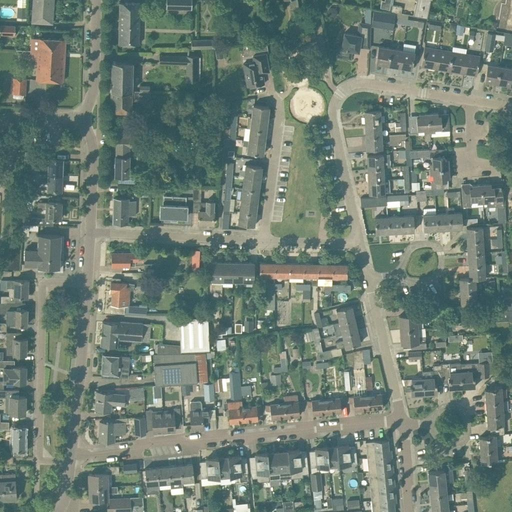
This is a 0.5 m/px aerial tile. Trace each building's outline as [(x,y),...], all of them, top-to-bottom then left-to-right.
[(53,0),(33,0),(32,21),(52,23),(53,0)] [(166,0),(167,8),(191,9),(191,0),(166,0)] [(381,0),(380,8),(389,10),(391,0),(384,0),(384,1),(381,0)] [(417,0),(414,15),(427,18),(430,0),(417,0)] [(119,44),(129,44),(138,44),(139,3),(120,2),(119,44)] [(18,6),(17,20),(26,20),(27,7),(18,6)] [(373,9),(371,25),(393,28),(394,22),(395,12),(391,12),(373,9)] [(395,12),(394,22),(402,23),(407,24),(408,19),(407,19),(408,14),(401,13),(395,12)] [(407,24),(417,26),(423,28),(424,22),(408,19),(407,24)] [(495,20),(493,25),(500,28),(503,21),(498,19),(495,20)] [(339,45),(337,57),(350,59),(352,50),(359,51),(360,44),(369,46),(370,25),(363,23),(361,35),(344,33),(342,46),(339,45)] [(0,24),(0,32),(0,33),(15,35),(15,25),(0,24)] [(243,41),(241,25),(226,27),(228,43),(243,41)] [(495,33),(488,32),(485,49),(492,50),(495,33)] [(31,38),(30,51),(64,52),(65,39),(31,38)] [(192,39),(192,49),(226,49),(225,41),(213,41),(213,39),(192,39)] [(266,41),(253,43),(255,51),(268,49),(266,41)] [(387,65),(390,48),(378,46),(375,63),(387,65)] [(421,66),(435,69),(438,49),(424,47),(421,66)] [(387,65),(399,67),(402,50),(390,48),(387,65)] [(222,49),(215,50),(217,59),(223,58),(222,49)] [(435,69),(449,71),(452,51),(438,49),(435,69)] [(412,69),(413,59),(415,52),(402,50),(399,67),(412,69)] [(63,81),(64,52),(31,51),(30,59),(38,60),(36,79),(63,81)] [(449,71),(462,73),(466,53),(452,51),(449,71)] [(466,53),(462,73),(476,75),(478,66),(480,56),(466,53)] [(243,63),(245,77),(247,86),(264,83),(262,73),(269,71),(266,54),(253,56),(254,61),(243,63)] [(160,64),(186,64),(186,81),(198,81),(198,56),(160,55),(160,64)] [(133,61),(112,61),(111,90),(132,91),(133,61)] [(484,81),(496,83),(499,66),(500,63),(499,63),(499,66),(487,64),(484,81)] [(499,66),(496,83),(509,85),(511,68),(499,66)] [(6,93),(25,94),(26,78),(7,77),(6,93)] [(111,112),(121,112),(132,113),(132,101),(151,102),(151,92),(150,92),(150,91),(140,91),(132,91),(111,90),(111,112)] [(252,111),(252,117),(267,119),(269,107),(253,105),(252,111)] [(364,111),(365,123),(381,123),(380,110),(364,111)] [(430,131),(428,113),(419,114),(419,117),(414,117),(414,119),(409,119),(410,133),(417,132),(417,130),(424,129),(424,132),(425,141),(430,141),(430,131)] [(428,113),(430,131),(434,131),(434,129),(441,128),(441,131),(449,130),(449,117),(443,117),(443,115),(438,116),(438,113),(428,113)] [(266,130),(267,119),(249,116),(249,117),(251,117),(250,128),(266,130)] [(400,121),(400,122),(395,122),(396,131),(405,130),(405,121),(400,121)] [(365,123),(366,136),(381,135),(381,123),(365,123)] [(235,127),(230,126),(225,126),(224,137),(235,139),(235,127)] [(511,127),(500,131),(505,153),(504,153),(506,165),(511,164),(511,163),(511,127)] [(264,142),(266,130),(250,128),(248,140),(264,142)] [(381,135),(366,136),(367,149),(382,148),(381,135)] [(228,150),(234,150),(235,139),(224,137),(223,151),(228,151),(228,150)] [(116,156),(115,177),(119,177),(119,182),(135,183),(135,176),(129,175),(129,156),(129,146),(132,146),(132,138),(124,138),(116,138),(116,146),(116,156)] [(263,154),(264,142),(248,140),(244,140),(243,146),(248,146),(247,152),(263,154)] [(398,150),(406,150),(410,150),(411,150),(410,140),(405,140),(405,149),(398,150)] [(430,169),(448,168),(448,159),(445,159),(445,154),(443,154),(443,148),(429,149),(429,157),(432,157),(432,164),(430,164),(430,169)] [(407,166),(408,165),(412,165),(411,150),(410,150),(406,150),(398,150),(399,158),(406,157),(407,166)] [(36,152),(25,151),(25,159),(35,160),(36,152)] [(383,167),(390,166),(389,154),(367,155),(368,168),(383,167)] [(49,174),(62,174),(63,160),(49,159),(49,160),(41,159),(40,166),(49,167),(49,174)] [(232,163),(222,162),(222,168),(222,173),(232,174),(232,163)] [(240,175),(260,178),(262,166),(246,164),(245,170),(240,170),(240,175)] [(407,166),(403,166),(404,178),(398,179),(409,178),(408,166),(412,165),(408,165),(407,166)] [(384,180),(383,167),(368,168),(368,181),(384,180)] [(452,177),(451,168),(448,168),(430,169),(430,174),(433,174),(433,181),(431,181),(431,189),(445,188),(445,183),(446,183),(446,178),(449,177),(452,177)] [(232,174),(222,173),(222,174),(226,174),(225,186),(231,186),(232,174)] [(61,190),(62,174),(49,174),(48,182),(40,181),(40,188),(48,189),(61,190)] [(240,182),(243,182),(243,188),(259,190),(260,178),(240,175),(239,176),(240,176),(240,182)] [(409,178),(404,179),(398,179),(398,185),(404,185),(405,192),(410,192),(409,178)] [(369,193),(385,192),(390,192),(390,180),(384,180),(368,181),(369,193)] [(461,190),(462,208),(471,207),(470,201),(476,201),(477,203),(483,203),(481,184),(472,185),(472,188),(467,188),(467,190),(461,190)] [(491,187),(491,184),(481,184),(483,203),(483,207),(502,206),(501,190),(501,186),(496,186),(491,187)] [(25,186),(24,193),(35,194),(35,186),(25,186)] [(150,197),(151,186),(142,186),(142,197),(150,197)] [(193,187),(193,201),(201,201),(201,190),(201,188),(193,187)] [(241,200),(257,202),(259,190),(243,188),(241,200)] [(435,194),(434,189),(425,190),(419,190),(416,191),(416,201),(426,201),(426,195),(435,194)] [(399,195),(386,196),(387,201),(387,207),(399,206),(399,205),(399,195)] [(399,195),(399,205),(399,206),(400,206),(400,205),(409,204),(409,195),(399,195)] [(160,203),(159,216),(187,218),(188,205),(186,205),(186,197),(163,196),(163,203),(160,203)] [(377,197),(375,197),(376,205),(386,205),(386,201),(386,196),(377,197)] [(129,198),(123,198),(113,198),(113,223),(128,223),(128,215),(135,215),(135,201),(129,200),(129,198)] [(198,212),(198,223),(213,223),(214,211),(218,211),(218,203),(214,203),(214,201),(206,200),(206,202),(206,207),(200,206),(200,210),(199,210),(198,212)] [(241,200),(240,212),(256,214),(257,202),(241,200)] [(61,202),(51,202),(47,202),(38,201),(38,208),(47,208),(46,218),(60,219),(61,202)] [(502,206),(497,206),(498,222),(506,222),(505,206),(502,206)] [(448,213),(449,228),(462,228),(461,212),(454,213),(453,208),(448,208),(448,213)] [(240,212),(238,224),(254,226),(256,214),(240,212)] [(39,218),(27,218),(28,214),(22,213),(22,224),(38,225),(39,218)] [(449,228),(448,213),(436,214),(437,229),(449,228)] [(423,214),(423,220),(424,230),(437,229),(436,214),(423,214)] [(413,215),(400,216),(401,231),(414,231),(413,215)] [(388,217),(388,232),(401,231),(400,216),(388,217)] [(376,233),(388,232),(388,217),(375,218),(376,233)] [(466,227),(467,234),(467,240),(483,239),(482,226),(466,227)] [(60,235),(50,235),(40,235),(39,250),(25,250),(25,264),(39,264),(39,266),(59,267),(59,258),(56,258),(57,252),(59,252),(60,235)] [(483,239),(467,240),(468,253),(483,252),(483,239)] [(468,253),(469,265),(484,264),(483,252),(468,253)] [(135,260),(142,260),(142,253),(112,253),(112,266),(129,266),(129,265),(135,265),(135,260)] [(222,289),(222,280),(223,262),(212,262),(212,280),(212,287),(213,289),(222,289)] [(233,262),(223,262),(222,280),(233,280),(233,262)] [(243,262),(233,262),(233,280),(243,280),(243,262)] [(254,263),(243,262),(243,280),(253,281),(254,263)] [(144,272),(160,272),(160,263),(144,263),(144,272)] [(260,275),(274,275),(274,263),(260,263),(260,275)] [(274,275),(289,275),(289,263),(274,263),(274,275)] [(289,263),(289,275),(303,276),(303,264),(289,263)] [(303,264),(303,276),(312,276),(312,285),(317,285),(318,276),(318,264),(303,264)] [(318,264),(318,276),(325,276),(324,290),(332,290),(332,284),(332,276),(332,264),(318,264)] [(332,264),(332,276),(346,277),(347,264),(332,264)] [(484,264),(469,265),(469,278),(475,277),(485,277),(484,264)] [(120,278),(112,277),(112,281),(111,281),(110,291),(113,292),(113,294),(112,293),(111,304),(112,304),(111,312),(121,312),(132,313),(133,305),(125,304),(126,296),(129,296),(129,289),(133,290),(134,282),(120,281),(120,278)] [(459,278),(460,291),(476,290),(475,277),(469,278),(459,278)] [(27,297),(28,280),(18,280),(15,280),(6,279),(6,290),(9,290),(9,295),(9,296),(15,296),(27,297)] [(274,283),(274,310),(275,310),(275,289),(282,289),(282,283),(274,283)] [(303,298),(303,284),(292,284),(292,298),(303,298)] [(476,290),(460,291),(461,304),(477,303),(476,290)] [(500,311),(511,310),(511,297),(505,298),(504,292),(499,293),(500,311)] [(7,323),(15,323),(14,324),(27,325),(27,309),(15,309),(15,302),(7,302),(6,316),(6,322),(7,323)] [(352,306),(336,309),(339,322),(355,318),(352,306)] [(400,329),(417,328),(417,320),(424,319),(423,308),(409,309),(409,315),(399,315),(400,329)] [(497,321),(511,320),(511,310),(500,311),(501,311),(496,312),(497,321)] [(314,315),(317,327),(318,327),(323,326),(319,313),(314,315)] [(208,317),(179,318),(180,345),(181,351),(209,350),(208,317)] [(358,330),(355,318),(339,322),(333,323),(335,336),(342,334),(358,330)] [(244,319),(244,331),(253,331),(253,319),(244,319)] [(141,341),(142,323),(118,321),(118,322),(102,321),(101,345),(116,346),(117,339),(141,341)] [(314,341),(320,339),(321,339),(318,327),(317,327),(311,329),(314,341)] [(412,349),(422,348),(426,348),(425,335),(418,336),(417,328),(400,329),(401,343),(411,343),(412,349)] [(337,342),(336,342),(337,348),(360,342),(358,330),(342,334),(343,340),(337,342)] [(3,345),(5,345),(5,354),(26,354),(27,338),(13,338),(13,339),(3,338),(3,345)] [(226,349),(226,339),(217,340),(217,350),(226,349)] [(323,351),(320,339),(314,341),(317,353),(323,351)] [(158,343),(157,353),(181,353),(181,351),(180,345),(158,343)] [(330,349),(323,351),(317,353),(318,360),(329,357),(332,356),(330,349)] [(155,385),(197,382),(208,381),(206,359),(211,359),(211,353),(210,353),(181,353),(157,353),(154,353),(154,354),(153,354),(155,385)] [(103,354),(102,373),(106,373),(106,377),(119,378),(119,377),(128,377),(130,356),(103,354)] [(3,367),(3,381),(14,382),(26,382),(26,366),(15,366),(15,360),(4,360),(3,367)] [(449,388),(462,387),(460,362),(441,363),(441,364),(443,383),(448,383),(449,388)] [(488,362),(461,363),(461,362),(460,362),(462,387),(475,386),(474,377),(489,376),(488,362)] [(423,378),(424,394),(437,393),(436,383),(443,383),(441,364),(433,365),(433,370),(422,371),(423,378)] [(229,373),(231,399),(241,398),(238,366),(228,367),(229,373)] [(282,384),(281,374),(271,375),(272,385),(282,384)] [(411,395),(424,394),(423,378),(412,378),(412,385),(410,385),(411,395)] [(203,383),(204,400),(214,399),(213,382),(203,383)] [(190,394),(190,384),(181,385),(182,395),(190,394)] [(242,394),(256,393),(255,384),(241,385),(242,394)] [(485,389),(486,402),(503,401),(502,386),(494,386),(494,388),(485,389)] [(130,389),(130,398),(144,396),(143,388),(130,389)] [(357,396),(349,397),(349,403),(354,403),(354,410),(368,408),(367,395),(366,388),(356,389),(357,393),(357,396)] [(111,403),(124,405),(125,393),(112,392),(97,391),(95,409),(105,410),(111,411),(111,403)] [(382,400),(386,399),(386,393),(367,395),(368,408),(383,407),(382,400)] [(284,403),(285,416),(299,415),(299,408),(303,407),(302,401),(298,402),(297,394),(283,396),(284,403)] [(25,413),(25,396),(10,396),(1,396),(1,403),(10,403),(10,413),(25,413)] [(326,399),(327,412),(341,411),(340,404),(345,403),(344,397),(326,399)] [(313,414),(327,412),(326,399),(307,401),(308,407),(312,407),(313,414)] [(191,429),(203,428),(203,421),(209,421),(208,407),(202,408),(201,402),(200,400),(191,401),(190,403),(191,429)] [(228,402),(228,409),(224,409),(225,415),(229,415),(230,422),(244,420),(242,407),(242,403),(241,400),(228,402)] [(503,401),(486,402),(487,414),(504,413),(503,401)] [(284,403),(266,405),(266,411),(270,411),(271,418),(285,416),(284,403)] [(261,405),(243,407),(242,407),(244,420),(258,419),(257,412),(261,411),(261,405)] [(180,420),(180,410),(180,408),(173,408),(173,409),(162,410),(164,431),(175,430),(174,421),(180,420)] [(153,432),(164,431),(162,410),(152,411),(152,410),(146,410),(146,412),(147,422),(153,422),(153,432)] [(504,413),(487,414),(488,427),(490,427),(490,434),(496,434),(505,434),(505,430),(504,413)] [(134,417),(135,435),(145,434),(144,416),(134,417)] [(99,440),(114,441),(115,433),(125,433),(126,423),(99,421),(99,440)] [(24,450),(24,449),(25,428),(13,427),(13,449),(24,450)] [(488,436),(479,437),(480,450),(497,448),(496,439),(496,434),(490,434),(488,434),(488,436)] [(365,442),(367,457),(391,455),(391,450),(388,450),(387,440),(374,441),(365,442)] [(348,444),(337,445),(338,446),(339,465),(357,463),(355,448),(355,446),(349,447),(348,444)] [(311,473),(319,472),(318,467),(328,466),(327,447),(326,446),(315,447),(316,450),(309,451),(311,467),(311,473)] [(327,447),(328,466),(339,465),(338,446),(327,447)] [(480,450),(481,463),(491,462),(491,460),(498,459),(497,448),(480,450)] [(299,449),(288,450),(288,451),(291,477),(302,476),(302,473),(308,473),(306,451),(300,452),(299,449)] [(288,451),(278,452),(280,478),(291,477),(288,451)] [(249,457),(251,477),(258,477),(258,480),(269,479),(267,453),(267,452),(256,453),(256,456),(249,457)] [(267,453),(269,479),(280,478),(278,452),(267,453)] [(239,455),(228,456),(230,475),(240,474),(241,480),(248,479),(246,457),(240,458),(239,455)] [(367,457),(368,472),(393,469),(392,464),(390,464),(389,460),(392,460),(391,455),(367,457)] [(230,475),(228,456),(218,457),(219,476),(230,475)] [(217,457),(206,458),(207,461),(200,461),(201,478),(219,476),(218,457),(217,457)] [(136,463),(123,464),(124,472),(137,471),(136,463)] [(181,465),(182,481),(194,479),(193,464),(181,465)] [(181,465),(169,466),(170,482),(171,488),(182,487),(182,481),(181,465)] [(89,474),(90,487),(108,486),(108,473),(119,473),(119,466),(103,466),(103,473),(89,474)] [(158,483),(170,482),(169,466),(157,467),(158,483)] [(157,467),(145,468),(146,478),(147,489),(159,488),(158,483),(157,467)] [(368,472),(370,486),(394,483),(393,478),(391,479),(391,474),(393,474),(393,469),(368,472)] [(428,472),(429,484),(445,482),(444,470),(428,472)] [(319,472),(311,473),(315,509),(321,508),(320,498),(322,498),(321,489),(322,489),(320,472),(319,472)] [(15,473),(2,473),(4,502),(9,501),(8,499),(17,498),(15,473)] [(447,494),(445,482),(429,484),(431,496),(447,494)] [(370,486),(371,500),(395,498),(395,493),(392,493),(392,488),(394,488),(394,483),(370,486)] [(108,486),(90,487),(90,500),(100,499),(108,499),(108,492),(117,492),(117,486),(108,486)] [(472,491),(467,492),(461,493),(462,499),(467,499),(467,504),(474,503),(472,491)] [(448,506),(447,494),(431,496),(432,508),(448,506)] [(108,506),(135,506),(135,505),(131,505),(131,497),(110,498),(111,506),(108,506)] [(395,498),(371,500),(372,511),(394,511),(393,503),(396,503),(395,498)]
